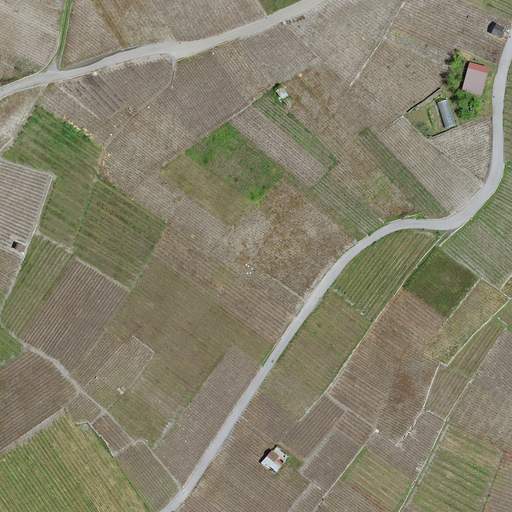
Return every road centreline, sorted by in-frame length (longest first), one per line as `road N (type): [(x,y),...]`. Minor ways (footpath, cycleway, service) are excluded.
road 1 (unclassified): [(511,45),(502,82),(499,176),(479,205),(458,224),(383,233),(350,256),(170,511)]
road 2 (unclassified): [(318,0),(193,51),(161,51),(0,97)]
